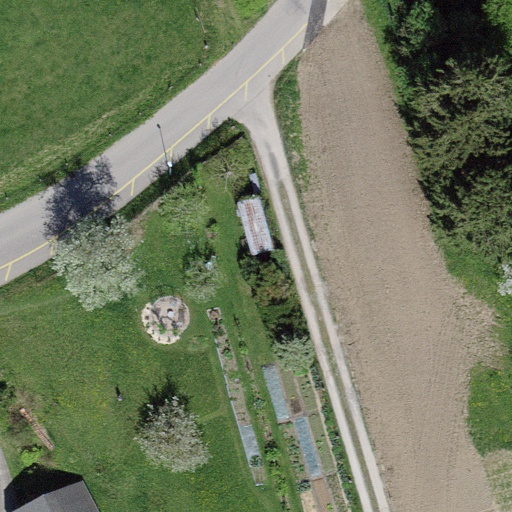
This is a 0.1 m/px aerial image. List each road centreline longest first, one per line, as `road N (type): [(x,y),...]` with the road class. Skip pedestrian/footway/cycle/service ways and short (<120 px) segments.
road 1 (track): [(245,64),(371,511)]
road 2 (unclassified): [(310,0),(93,195),(0,252)]
